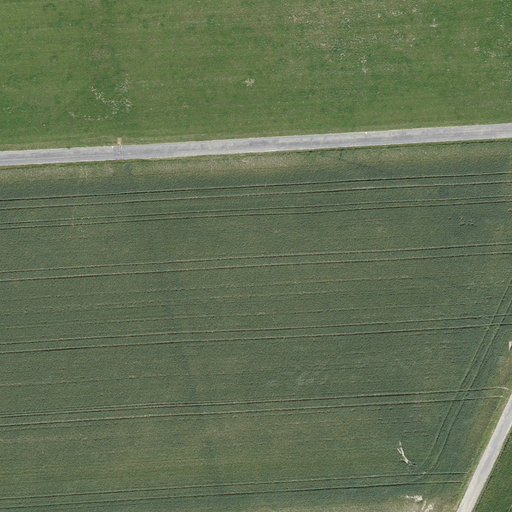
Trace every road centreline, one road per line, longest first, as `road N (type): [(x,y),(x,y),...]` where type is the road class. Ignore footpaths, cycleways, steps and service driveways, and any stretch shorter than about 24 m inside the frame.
road 1 (track): [(511,135),(0,163)]
road 2 (track): [(511,399),(459,511)]
